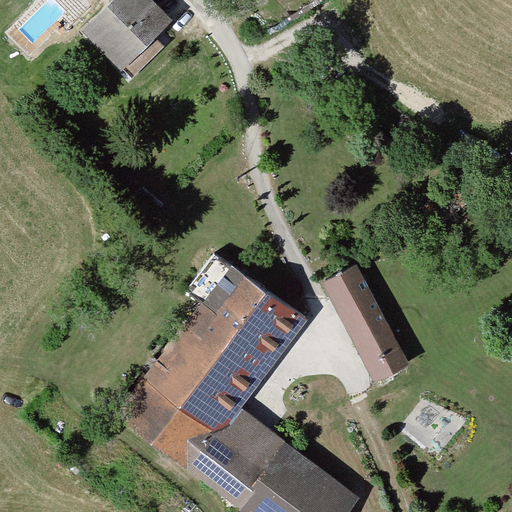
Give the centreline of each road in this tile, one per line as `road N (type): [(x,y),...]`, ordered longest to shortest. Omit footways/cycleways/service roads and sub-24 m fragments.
road 1 (unclassified): [(198,0),(241,67),(258,172),(354,394)]
road 2 (track): [(405,511),(354,394)]
